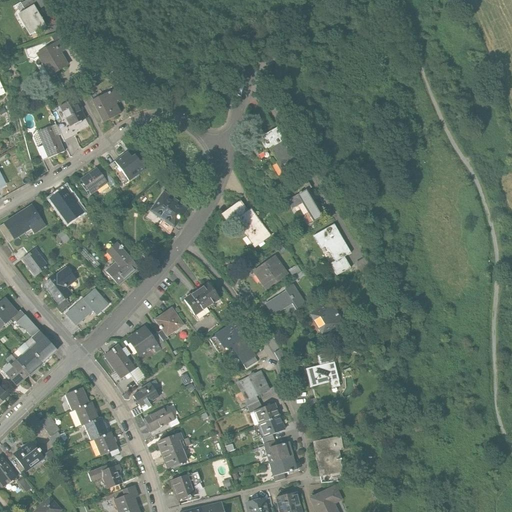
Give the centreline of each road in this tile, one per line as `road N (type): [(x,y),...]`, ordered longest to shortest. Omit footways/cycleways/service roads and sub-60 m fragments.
road 1 (track): [(511,450),(495,398),(498,269),(487,212),(387,0)]
road 2 (residential): [(169,511),(307,472),(274,363),(225,285),(181,242)]
road 3 (residential): [(211,147),(176,118),(148,118),(0,211)]
road 4 (track): [(511,206),(501,177),(509,173),(448,28),(447,0)]
road 5 (residential): [(78,356),(127,425),(158,511)]
road 6 (residential): [(78,356),(181,242)]
road 7 (residential): [(0,262),(78,356)]
